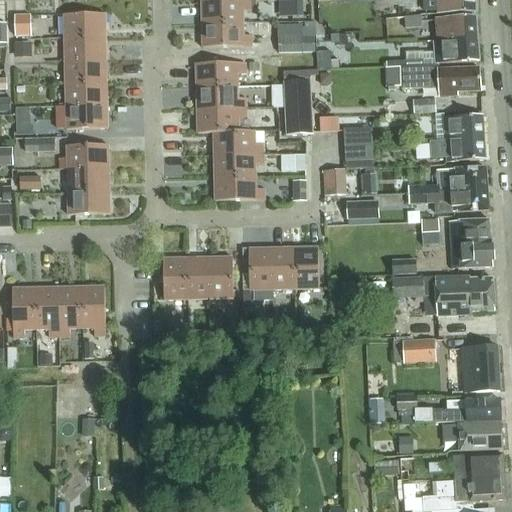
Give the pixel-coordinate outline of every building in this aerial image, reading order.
[(474,0),(436,0),(437,16),(442,16),(443,17),(475,16),(474,0)] [(203,27),(244,25),(244,14),(252,13),(251,2),(202,4),(203,27)] [(304,18),(303,2),(290,2),(291,19),(304,18)] [(65,40),(106,39),(106,16),(64,17),(65,40)] [(31,17),(15,18),(15,38),(32,37),(31,17)] [(422,17),(405,19),(406,31),(423,30),(422,17)] [(438,43),(477,41),(476,18),(437,20),(438,43)] [(244,25),(203,27),(203,50),(252,49),(252,37),(244,38),(244,25)] [(303,26),(277,27),(277,39),(279,39),(303,39),(303,26)] [(106,39),(65,40),(65,62),(107,62),(106,39)] [(303,39),(279,39),(279,55),(304,55),(303,39)] [(303,39),(304,55),(316,54),(315,39),(303,39)] [(477,41),(438,43),(439,66),(478,64),(477,41)] [(407,66),(424,66),(424,54),(406,55),(407,66)] [(107,62),(65,62),(66,87),(107,86),(107,62)] [(196,89),(239,89),(238,77),(246,77),(246,65),(196,66),(196,89)] [(257,65),(249,65),(250,73),(258,73),(257,65)] [(439,86),(440,93),(440,99),(459,98),(459,94),(481,93),(480,70),(439,72),(439,68),(404,69),(405,91),(422,90),(422,87),(439,86)] [(316,72),(284,74),(285,84),(310,83),(309,78),(317,78),(316,72)] [(332,76),(320,76),(321,87),(332,87),(332,76)] [(310,83),(285,84),(288,138),(313,137),(310,83)] [(107,86),(66,87),(66,108),(108,108),(107,86)] [(196,89),(197,112),(247,111),(247,100),(239,100),(239,89),(196,89)] [(11,114),(11,101),(1,101),(1,114),(11,114)] [(272,102),(272,110),(278,109),(283,109),(283,101),(272,102)] [(436,101),(413,102),(414,116),(437,115),(436,101)] [(108,108),(66,108),(67,132),(108,131),(108,108)] [(31,110),(17,111),(17,137),(31,137),(31,110)] [(197,112),(197,135),(256,134),(256,133),(239,133),(239,122),(247,122),(247,111),(197,112)] [(447,142),(484,140),(483,118),(446,120),(447,142)] [(320,120),(321,134),(339,133),(339,119),(320,120)] [(345,130),(345,146),(374,144),(373,128),(345,130)] [(256,134),(197,135),(197,136),(214,135),(215,157),(264,156),(264,145),(256,146),(256,134)] [(55,140),(25,141),(25,154),(55,153),(55,140)] [(448,165),(486,162),(484,140),(447,142),(434,143),(435,169),(446,168),(448,165)] [(374,160),(374,144),(345,146),(346,161),(374,160)] [(68,171),(109,170),(109,147),(67,148),(68,171)] [(14,150),(0,149),(0,167),(14,168),(14,150)] [(283,171),(308,171),(308,154),(283,153),(283,171)] [(264,167),(264,156),(215,157),(215,180),(257,179),(256,167),(264,167)] [(109,170),(68,171),(68,194),(110,193),(109,170)] [(408,189),(409,197),(488,191),(486,170),(438,173),(439,187),(408,189)] [(324,172),(325,197),(347,196),(346,171),(324,172)] [(376,176),(362,177),(363,197),(377,196),(376,176)] [(21,179),(21,191),(41,191),(41,179),(21,179)] [(257,179),(215,180),(216,203),(265,202),(265,191),(257,191),(257,179)] [(294,203),(306,203),(306,183),(294,183),(294,203)] [(12,203),(12,189),(3,189),(3,203),(12,203)] [(452,215),(489,213),(488,191),(409,197),(410,206),(451,203),(452,215)] [(110,193),(68,194),(69,217),(110,216),(110,193)] [(379,203),(347,204),(347,222),(380,221),(379,203)] [(12,206),(0,206),(0,226),(12,226),(12,206)] [(439,221),(422,221),(422,236),(440,235),(439,221)] [(23,222),(23,231),(32,231),(32,222),(23,222)] [(493,269),(490,223),(450,225),(453,271),(493,269)] [(296,250),(273,251),(273,292),(296,291),(296,250)] [(296,250),(296,291),(320,291),(319,250),(296,250)] [(244,292),(244,306),(255,306),(255,301),(274,301),(273,292),(273,251),(250,251),(250,292),(244,292)] [(210,260),(187,261),(188,302),(211,301),(210,260)] [(210,260),(211,301),(234,301),(233,260),(210,260)] [(188,302),(187,261),(164,261),(165,302),(188,302)] [(416,262),(392,263),(393,277),(417,275),(416,262)] [(495,314),(494,281),(471,282),(471,280),(393,283),(393,299),(424,298),(424,297),(437,296),(437,308),(438,308),(439,318),(473,317),(473,314),(495,314)] [(71,331),(83,331),(82,289),(59,290),(60,339),(71,339),(71,331)] [(82,289),(83,331),(95,331),(95,338),(106,338),(105,289),(82,289)] [(25,332),(37,332),(36,290),(13,291),(14,321),(14,333),(14,340),(25,340),(25,332)] [(49,339),(60,339),(59,290),(36,290),(37,332),(49,331),(49,339)] [(240,318),(226,318),(227,334),(240,334),(240,318)] [(196,320),(197,335),(209,335),(209,320),(196,320)] [(314,322),(314,332),(329,332),(329,322),(314,322)] [(168,325),(154,325),(154,341),(169,341),(168,325)] [(435,341),(403,343),(404,366),(437,365),(435,341)] [(94,345),(85,345),(85,361),(94,361),(94,345)] [(466,395),(499,393),(500,393),(497,348),(463,350),(466,395)] [(39,357),(39,367),(53,367),(53,357),(39,357)] [(215,375),(216,390),(227,390),(227,374),(215,375)] [(283,393),(256,394),(257,431),(284,430),(283,393)] [(416,399),(398,399),(398,411),(416,411),(416,399)] [(466,425),(502,423),(501,401),(466,403),(466,411),(433,412),(433,425),(466,424),(466,425)] [(416,411),(415,411),(416,426),(433,425),(433,412),(433,411),(416,411)] [(369,415),(369,426),(385,426),(385,415),(369,415)] [(95,421),(83,421),(83,438),(95,439),(95,421)] [(460,455),(503,453),(502,423),(466,425),(466,426),(459,426),(460,455)] [(0,427),(0,443),(14,444),(14,428),(0,427)] [(399,439),(400,456),(414,456),(413,439),(399,439)] [(454,459),(455,482),(505,479),(503,456),(454,459)] [(398,464),(374,464),(375,478),(398,477),(398,464)] [(450,465),(429,466),(429,475),(451,474),(450,465)] [(458,511),(458,505),(506,502),(505,479),(455,482),(456,498),(423,500),(423,511),(458,511)] [(104,480),(94,480),(94,492),(104,492),(104,480)] [(208,495),(207,511),(229,511),(230,495),(208,495)]
